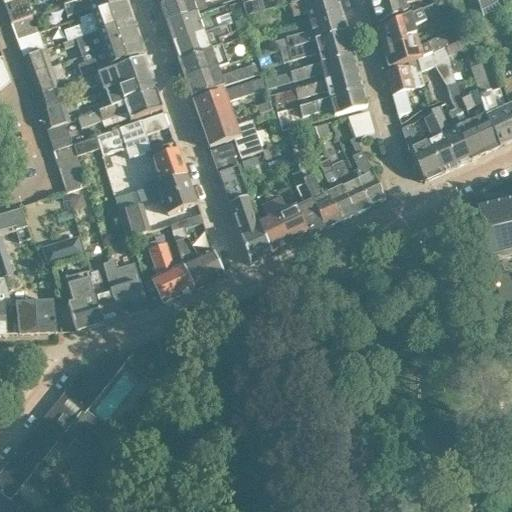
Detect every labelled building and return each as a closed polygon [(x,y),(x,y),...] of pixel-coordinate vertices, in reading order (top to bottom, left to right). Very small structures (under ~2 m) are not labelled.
[(25,0),(1,0),(5,9),(26,1),(25,0)] [(83,0),(74,4),(64,7),(67,17),(90,9),(92,16),(124,5),(122,0),(83,0)] [(181,0),(159,8),(166,26),(196,16),(196,14),(207,10),(204,2),(210,0),(181,0)] [(308,0),(291,5),(289,5),(293,18),(307,14),(309,23),(340,15),(336,0),(308,0)] [(377,0),(370,2),(377,26),(406,13),(404,5),(421,0),(377,0)] [(476,0),(480,11),(489,7),(496,2),(499,0),(476,0)] [(26,1),(5,9),(11,26),(32,18),(26,1)] [(255,1),(242,4),(245,17),(259,13),(255,1)] [(82,26),(63,33),(67,44),(75,41),(130,21),(124,5),(92,16),(80,21),(82,26)] [(435,6),(378,31),(380,37),(383,46),(383,49),(414,36),(412,28),(439,17),(435,6)] [(196,16),(166,26),(166,28),(172,45),(228,25),(232,24),(229,15),(231,15),(228,7),(197,17),(196,16)] [(286,40),(274,43),(277,53),(279,52),(294,48),(346,33),(340,15),(309,23),(312,31),(285,38),(286,40)] [(32,18),(11,26),(18,43),(38,36),(32,18)] [(81,58),(136,38),(130,21),(75,41),(77,46),(81,58)] [(239,40),(241,39),(251,36),(246,21),(233,25),(239,40)] [(228,25),(172,45),(178,62),(220,47),(218,41),(232,36),(228,25)] [(268,34),(266,26),(251,30),(253,38),(268,34)] [(294,48),(279,52),(283,65),(318,55),(321,65),(352,57),(346,33),(294,48)] [(414,36),(383,49),(389,70),(407,64),(417,61),(421,59),(431,55),(445,48),(448,47),(444,35),(426,43),(426,44),(417,48),(414,36)] [(38,36),(18,43),(23,59),(44,52),(38,36)] [(251,36),(243,39),(248,59),(249,58),(257,56),(251,36)] [(142,55),(136,38),(81,58),(84,64),(77,67),(81,77),(142,55)] [(67,44),(63,45),(65,51),(77,46),(75,41),(67,44)] [(184,80),(217,69),(227,66),(221,46),(220,47),(178,62),(184,80)] [(44,52),(23,59),(30,77),(51,69),(44,52)] [(421,59),(417,61),(418,65),(420,74),(434,68),(431,55),(421,59)] [(321,65),(291,74),(293,84),(322,76),(324,82),(357,73),(352,57),(321,65)] [(11,83),(2,58),(0,58),(0,90),(2,90),(11,83)] [(103,93),(104,92),(150,77),(144,59),(83,80),(86,91),(100,86),(103,93)] [(390,74),(386,75),(387,75),(388,81),(392,94),(393,100),(395,105),(396,111),(398,119),(400,119),(399,116),(409,114),(404,93),(424,88),(420,74),(418,65),(408,68),(390,74)] [(217,69),(184,80),(191,98),(224,87),(257,76),(254,66),(252,67),(244,70),(220,78),(217,69)] [(480,68),(471,71),(481,106),(484,116),(499,149),(511,142),(511,116),(509,107),(504,109),(499,91),(490,94),(481,68),(480,68)] [(51,69),(30,77),(36,95),(37,97),(58,89),(51,69)] [(276,96),(272,97),(274,107),(298,100),(298,101),(327,93),(329,100),(362,91),(357,73),(324,82),(295,90),(276,96)] [(155,93),(150,77),(104,92),(110,109),(155,93)] [(225,92),(192,102),(201,126),(232,115),(228,105),(266,91),(264,82),(263,78),(259,80),(248,84),(225,92)] [(511,79),(502,84),(509,107),(511,116),(511,79)] [(464,84),(455,85),(459,99),(466,118),(484,156),(499,149),(484,116),(481,106),(474,109),(467,94),(466,90),(464,84)] [(455,85),(446,88),(449,99),(452,107),(455,112),(449,115),(455,130),(470,162),(484,156),(466,118),(459,99),(455,85)] [(58,89),(37,97),(42,114),(64,107),(58,89)] [(334,118),(367,109),(362,91),(329,100),(301,108),(303,117),(332,110),(334,118)] [(129,122),(162,110),(155,93),(110,109),(98,113),(78,121),(82,131),(102,123),(104,128),(128,119),(129,122)] [(269,103),(257,108),(262,122),(267,120),(270,127),(276,125),(269,103)] [(64,107),(42,114),(45,126),(47,132),(64,126),(69,124),(64,107)] [(439,109),(430,112),(432,116),(456,169),(470,162),(455,130),(449,133),(439,109)] [(285,112),(276,115),(280,133),(290,130),(285,112)] [(351,129),(371,124),(368,113),(347,119),(351,129)] [(163,115),(141,123),(145,137),(168,129),(163,115)] [(232,115),(201,126),(210,153),(231,146),(234,145),(240,163),(263,155),(255,133),(251,122),(236,128),(232,115)] [(432,116),(424,120),(434,140),(426,143),(442,176),(456,169),(432,116)] [(141,123),(96,139),(99,151),(102,158),(125,150),(129,160),(150,153),(145,137),(141,123)] [(371,124),(351,129),(355,139),(374,134),(371,124)] [(326,125),(315,128),(320,139),(330,136),(326,125)] [(53,153),(72,147),(64,126),(47,132),(53,153)] [(411,127),(401,130),(409,152),(418,170),(424,184),(427,183),(442,176),(426,143),(418,147),(411,127)] [(315,128),(304,131),(308,143),(320,139),(315,128)] [(292,146),(289,135),(278,138),(280,150),(292,146)] [(96,139),(72,147),(76,158),(99,151),(96,139)] [(369,210),(385,202),(365,158),(363,159),(355,139),(348,142),(356,158),(352,160),(357,171),(353,174),(355,180),(369,210)] [(185,177),(174,144),(161,149),(163,156),(152,160),(157,180),(159,187),(185,177)] [(210,153),(249,266),(271,256),(271,255),(259,225),(258,226),(248,198),(248,199),(234,159),(236,159),(231,146),(210,153)] [(72,147),(53,153),(66,194),(86,187),(76,158),(72,147)] [(280,150),(263,156),(264,158),(266,164),(283,158),(280,150)] [(334,152),(327,155),(330,162),(354,217),(369,210),(355,180),(351,182),(342,164),(340,165),(334,152)] [(257,161),(242,166),(245,174),(249,172),(260,169),(257,161)] [(304,161),(297,165),(300,174),(303,183),(324,231),(340,224),(327,196),(325,191),(320,194),(304,161)] [(340,224),(354,217),(330,162),(320,166),(325,177),(332,194),(327,196),(340,224)] [(300,174),(291,177),(295,191),(303,208),(298,210),(310,237),(324,231),(303,183),(300,174)] [(157,180),(144,185),(151,205),(161,201),(167,217),(196,207),(185,177),(159,187),(157,180)] [(69,197),(72,209),(84,205),(80,194),(69,197)] [(281,199),(270,204),(290,247),(298,243),(310,237),(298,210),(297,208),(287,213),(281,199)] [(265,222),(259,225),(271,255),(290,247),(270,204),(259,208),(265,222)] [(511,204),(476,213),(488,267),(492,266),(495,278),(491,279),(494,291),(497,291),(500,303),(491,305),(494,318),(496,318),(504,322),(507,322),(511,314),(511,204)] [(117,212),(125,239),(149,233),(140,206),(117,212)] [(19,209),(0,214),(0,237),(15,233),(27,229),(19,209)] [(200,217),(170,227),(172,232),(183,229),(202,224),(200,217)] [(183,229),(172,232),(181,266),(181,267),(193,292),(224,277),(221,271),(212,251),(197,258),(187,242),(183,229)] [(78,239),(42,250),(46,265),(82,254),(78,239)] [(1,242),(0,242),(0,267),(3,278),(12,275),(1,242)] [(166,274),(157,249),(155,244),(146,247),(158,277),(151,280),(143,284),(151,312),(178,299),(166,274)] [(193,292),(181,267),(174,270),(165,245),(157,249),(166,274),(178,299),(193,292)] [(108,265),(103,266),(110,293),(118,322),(147,314),(139,286),(133,266),(117,270),(114,262),(107,264),(108,265)] [(102,327),(118,322),(110,293),(104,295),(98,277),(97,272),(90,274),(92,279),(88,280),(102,327)] [(87,274),(66,280),(73,304),(68,305),(76,334),(102,327),(88,280),(87,274)] [(4,280),(0,280),(0,337),(18,337),(15,306),(11,306),(4,280)] [(290,290),(294,299),(303,295),(306,293),(304,289),(302,285),(290,290)] [(53,304),(15,306),(18,337),(54,335),(56,335),(53,304)] [(156,341),(131,352),(78,377),(74,382),(0,474),(0,494),(10,503),(56,445),(66,453),(75,443),(97,461),(116,437),(86,413),(126,365),(156,389),(168,374),(156,341)]
